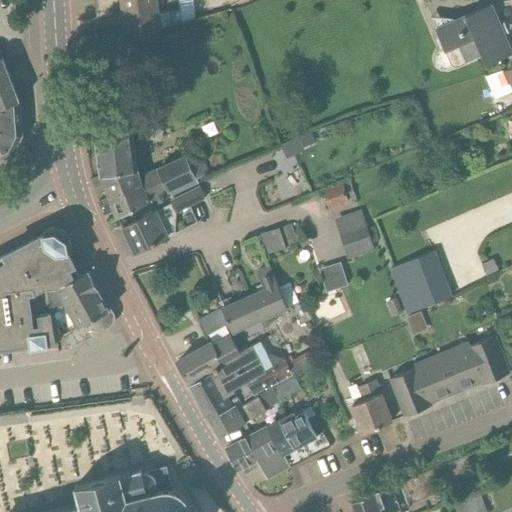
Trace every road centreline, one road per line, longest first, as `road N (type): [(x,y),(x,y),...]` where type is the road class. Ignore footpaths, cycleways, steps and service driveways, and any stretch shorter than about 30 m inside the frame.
road 1 (secondary): [(249,511),(111,275)]
road 2 (residential): [(275,511),(511,420)]
road 3 (unclassified): [(111,275),(301,204)]
road 4 (secondary): [(70,185),(53,0)]
